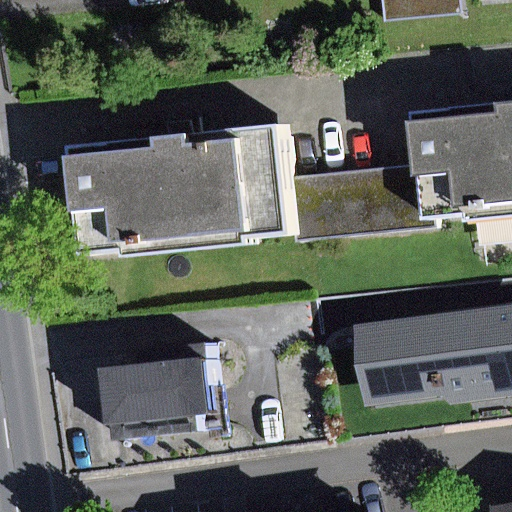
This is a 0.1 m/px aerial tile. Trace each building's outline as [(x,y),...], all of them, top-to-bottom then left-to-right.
[(511,105),(436,114),(441,161),(447,217),(492,212),(493,221),(511,218),(511,105)] [(300,124),(92,146),(103,252),(148,248),(149,258),(275,245),(274,235),(312,231),(306,175),(300,124)] [(441,161),(306,175),(312,231),(447,217),(441,161)] [(381,404),(511,387),(511,305),(371,323),(381,404)] [(237,342),(124,356),(133,432),(246,418),(237,342)]
